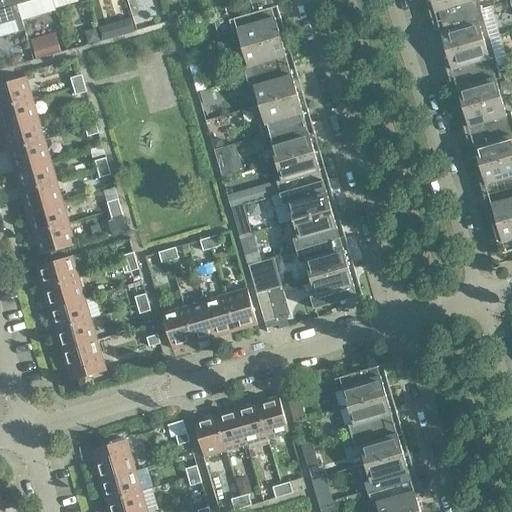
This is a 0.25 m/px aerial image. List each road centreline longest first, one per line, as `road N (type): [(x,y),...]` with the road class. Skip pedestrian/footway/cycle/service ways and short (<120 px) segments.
road 1 (residential): [(25,421),(401,321)]
road 2 (residential): [(309,0),(401,321)]
road 3 (residential): [(479,298),(390,0)]
road 4 (residential): [(401,321),(456,511)]
